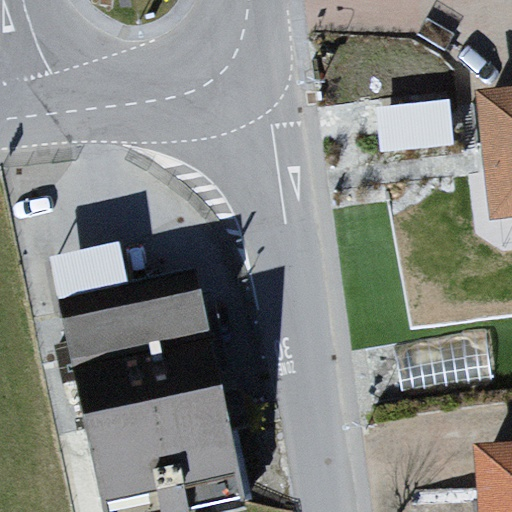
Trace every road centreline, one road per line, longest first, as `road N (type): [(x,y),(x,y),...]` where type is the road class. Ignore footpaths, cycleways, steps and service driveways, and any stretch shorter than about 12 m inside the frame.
road 1 (residential): [(324,511),(270,136),(220,85)]
road 2 (tertiary): [(220,85),(57,112)]
